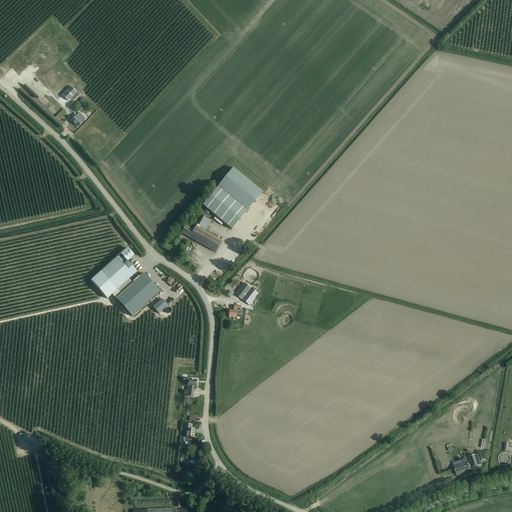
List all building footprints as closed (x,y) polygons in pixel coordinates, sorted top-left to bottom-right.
[(71,87),(62,95),(68,101),(77,92),(71,87)] [(41,93),(38,97),(45,102),(48,98),(41,93)] [(55,112),(57,110),(51,103),(48,106),(55,112)] [(77,115),(71,121),(78,127),(84,121),(86,119),(79,113),(77,115)] [(231,229),(262,191),(234,169),(204,206),(231,229)] [(212,221),(202,216),(195,230),(186,226),(181,234),(216,252),(223,240),(206,232),(212,221)] [(107,299),(136,273),(138,272),(128,261),(134,255),(128,248),(118,258),(91,281),(107,299)] [(132,317),(160,292),(144,274),(116,299),(132,317)] [(245,283),(236,295),(243,300),(249,306),(259,294),(252,289),(245,283)] [(162,299),(153,308),(159,314),(168,306),(162,299)] [(229,311),(228,317),(236,318),(236,317),(241,318),(242,311),(240,311),(241,307),(232,306),(231,311),(229,311)] [(183,382),(188,382),(187,397),(194,397),(195,387),(197,387),(198,380),(192,380),(192,378),(184,377),(183,382)] [(191,432),(192,429),(192,425),(184,424),(184,429),(187,429),(186,438),(186,442),(192,443),(193,439),(194,439),(194,433),(191,432)] [(478,454),(469,456),(472,467),(481,465),(478,454)] [(462,460),(463,463),(454,466),(457,475),(461,474),(461,473),(466,471),(470,469),(466,458),(462,460)]
